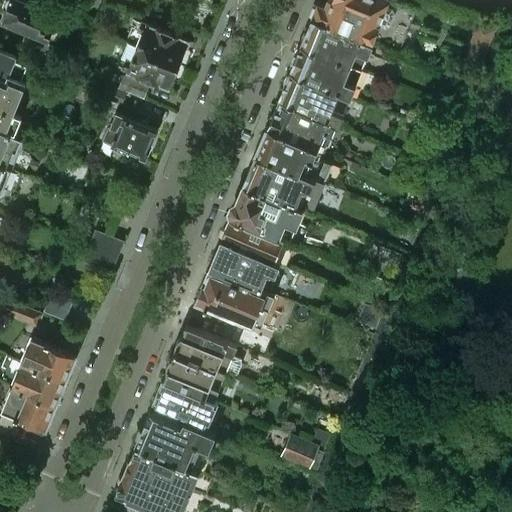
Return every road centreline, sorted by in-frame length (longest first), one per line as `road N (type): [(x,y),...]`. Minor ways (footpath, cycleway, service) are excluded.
road 1 (residential): [(200,123),(43,501)]
road 2 (residential): [(83,511),(239,137)]
road 3 (residential): [(239,137),(296,0)]
road 4 (residential): [(251,0),(200,123)]
